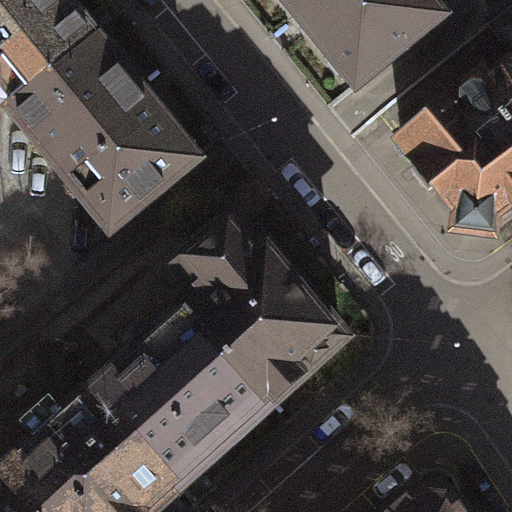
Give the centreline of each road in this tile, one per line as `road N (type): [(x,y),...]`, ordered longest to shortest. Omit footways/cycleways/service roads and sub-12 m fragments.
road 1 (residential): [(446,339),(164,0)]
road 2 (residential): [(252,511),(446,339)]
